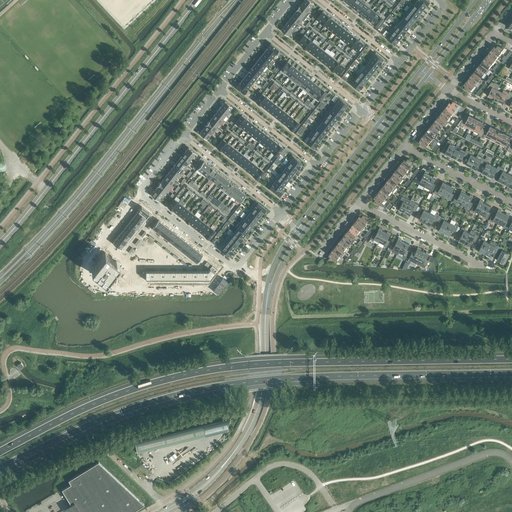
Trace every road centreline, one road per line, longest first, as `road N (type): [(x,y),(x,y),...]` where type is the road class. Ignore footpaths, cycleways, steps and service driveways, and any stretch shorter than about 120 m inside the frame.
road 1 (motorway): [(511,359),(231,366),(113,396),(0,452)]
road 2 (motorway): [(0,467),(121,411),(188,391),(280,378),(511,373)]
road 3 (secondary): [(0,243),(197,0)]
road 4 (secondary): [(176,503),(224,464),(255,414),(265,316)]
road 5 (residential): [(100,241),(82,269),(111,288),(209,288),(229,263)]
road 6 (residential): [(488,268),(358,203)]
road 7 (secondary): [(379,123),(296,227)]
road 8 (secondary): [(303,232),(385,129)]
road 9 (residential): [(183,137),(281,215)]
road 10 (residential): [(266,33),(363,109)]
road 11 (residential): [(317,166),(220,90)]
road 12 (residential): [(404,146),(511,202)]
